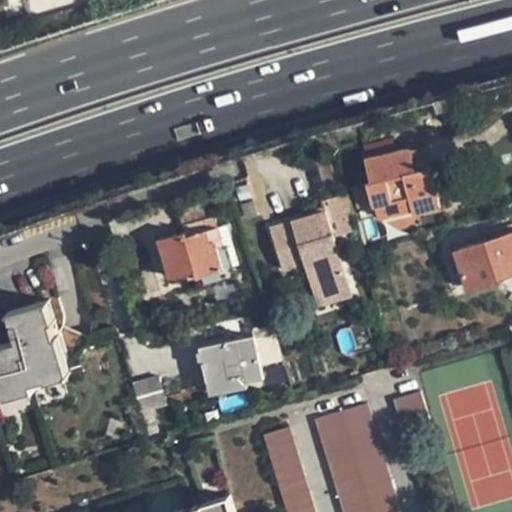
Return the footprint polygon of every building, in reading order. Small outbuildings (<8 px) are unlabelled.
[(425,142),(413,144),(417,166),(430,163),(425,142)] [(440,202),(430,163),(417,166),(413,144),(368,155),(374,177),(368,178),(376,204),(379,203),(411,195),(414,207),(416,209),(440,202)] [(332,214),(278,228),(288,270),(310,265),(322,306),(356,297),(335,222),(356,216),(350,194),(329,200),(332,214)] [(382,215),(414,207),(411,195),(379,203),(382,215)] [(160,236),(169,267),(171,274),(199,267),(201,273),(224,266),(216,240),(212,241),(209,227),(189,233),(187,229),(160,236)] [(511,270),(511,229),(459,246),(470,283),(511,270)] [(0,383),(33,374),(31,368),(60,359),(41,299),(13,308),(21,336),(0,342),(0,383)] [(203,348),(210,384),(231,380),(233,387),(248,384),(266,381),(257,337),(203,348)] [(286,359),(267,361),(269,380),(288,378),(286,359)] [(143,407),(169,403),(164,372),(138,377),(143,407)] [(250,392),(248,384),(233,387),(231,380),(210,384),(213,399),(250,392)] [(435,428),(423,388),(397,395),(410,436),(435,428)] [(402,511),(370,401),(318,416),(347,511),(402,511)] [(316,511),(291,423),(267,431),(290,511),(316,511)] [(236,511),(230,490),(157,511),(236,511)]
